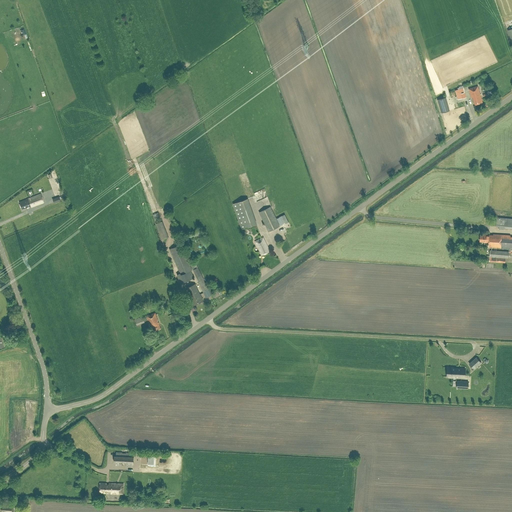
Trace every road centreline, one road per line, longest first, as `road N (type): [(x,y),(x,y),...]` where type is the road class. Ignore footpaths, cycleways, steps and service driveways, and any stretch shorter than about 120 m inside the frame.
road 1 (unclassified): [(45,409),(106,392),(511,95)]
road 2 (track): [(207,318),(229,329),(511,343)]
road 3 (tertiary): [(45,409),(42,364),(0,244)]
